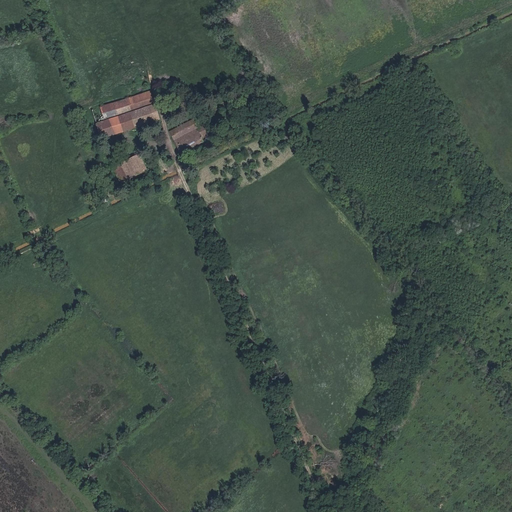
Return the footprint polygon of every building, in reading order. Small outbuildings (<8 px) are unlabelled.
[(139,127),(161,119),(152,92),(130,98),(139,127)] [(102,139),(139,127),(130,98),(93,109),(102,139)] [(187,138),(182,128),(172,133),(183,153),(206,142),(205,137),(209,135),(201,119),(193,122),(198,133),(187,138)] [(193,122),(182,128),(187,138),(198,133),(193,122)] [(121,184),(148,171),(140,156),(114,170),(121,184)]
